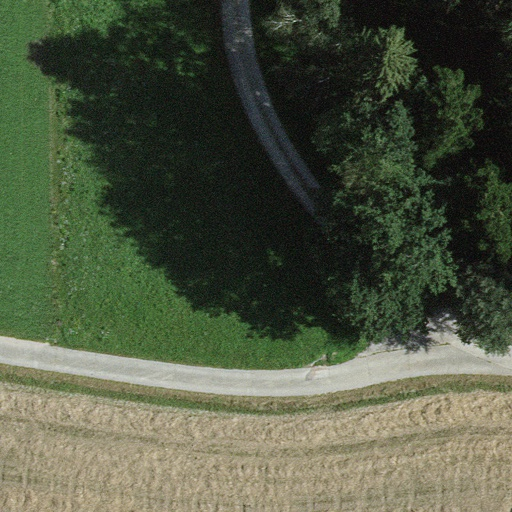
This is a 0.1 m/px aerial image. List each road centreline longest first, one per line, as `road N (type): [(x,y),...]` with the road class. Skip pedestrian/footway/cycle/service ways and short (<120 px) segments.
road 1 (track): [(0,351),(214,382),(323,382),(420,361)]
road 2 (track): [(241,0),(245,75),(420,361)]
